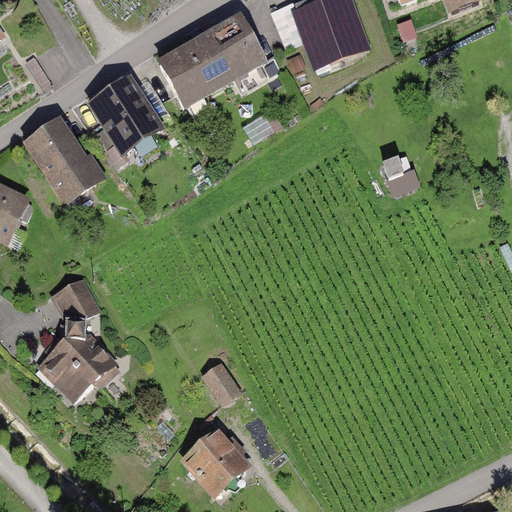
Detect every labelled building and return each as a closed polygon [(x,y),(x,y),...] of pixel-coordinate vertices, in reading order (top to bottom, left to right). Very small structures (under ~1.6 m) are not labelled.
[(373,51),(354,0),(345,0),(300,16),(320,70),(373,51)] [(395,0),(401,14),(435,0),(395,0)] [(0,20),(0,49),(13,42),(0,20)] [(240,21),(155,70),(181,114),(265,65),(240,21)] [(169,134),(138,84),(96,110),(127,160),(169,134)] [(109,183),(68,124),(30,150),(70,209),(109,183)] [(410,161),(380,173),(391,200),(422,188),(410,161)] [(40,205),(0,185),(0,238),(19,248),(40,205)] [(106,315),(90,284),(60,299),(76,331),(106,315)] [(127,369),(98,337),(50,380),(79,413),(127,369)] [(227,363),(205,376),(225,409),(246,397),(227,363)] [(261,473),(232,435),(193,465),(222,503),(261,473)]
